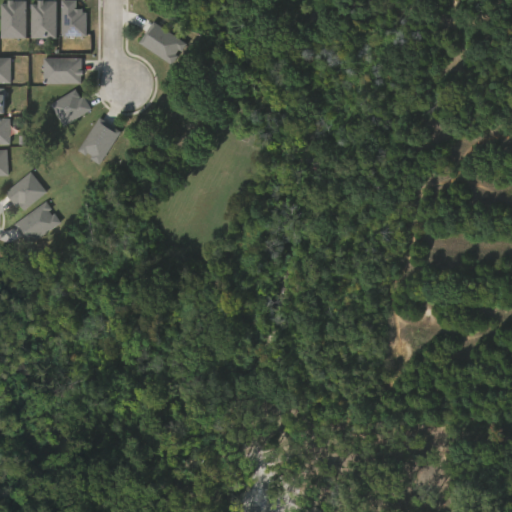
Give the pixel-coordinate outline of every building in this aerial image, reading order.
[(27,0),(26,38),(1,37),(2,3),(9,3),(9,0),(27,0)] [(47,38),(32,37),(33,3),(39,3),(39,0),(57,0),(57,38),(47,38)] [(77,0),(77,8),(84,8),(84,13),(87,13),(87,36),(63,35),(63,0),(77,0)] [(52,44),(77,45),(77,17),(68,17),(68,9),(53,8),(52,44)] [(47,47),(48,10),(22,10),(22,46),(47,47)] [(140,42),(172,63),(186,42),(154,21),(140,42)] [(177,50),(141,31),(129,54),(165,73),(177,50)] [(0,57),(12,57),(12,83),(0,83),(0,57)] [(83,69),(85,70),(85,75),(82,75),(82,83),(45,83),(45,58),(82,58),(83,69)] [(34,67),(35,92),(73,91),(73,67),(34,67)] [(89,111),(76,90),(50,106),(63,127),(89,111)] [(10,121),(10,144),(0,143),(0,118),(10,119),(10,121)] [(117,135),(96,122),(77,152),(98,166),(117,135)] [(20,213),(44,194),(29,174),(4,194),(20,213)] [(12,225),(25,245),(58,226),(45,205),(12,225)]
